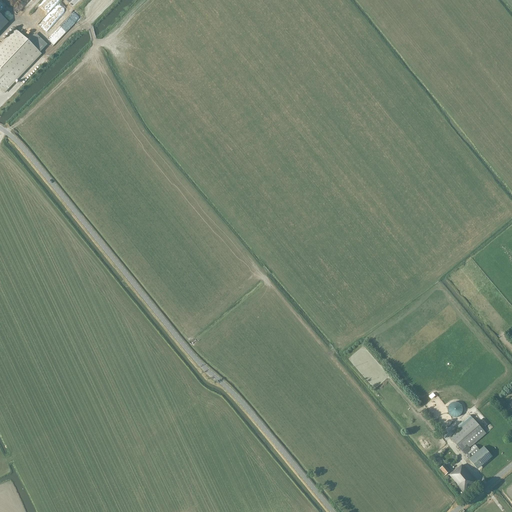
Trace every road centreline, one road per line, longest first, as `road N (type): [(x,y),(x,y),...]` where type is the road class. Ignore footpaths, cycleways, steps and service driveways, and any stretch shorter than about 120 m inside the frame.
road 1 (track): [(93,40),(142,133),(459,508)]
road 2 (tertiary): [(3,130),(332,511)]
road 3 (track): [(97,47),(0,138)]
